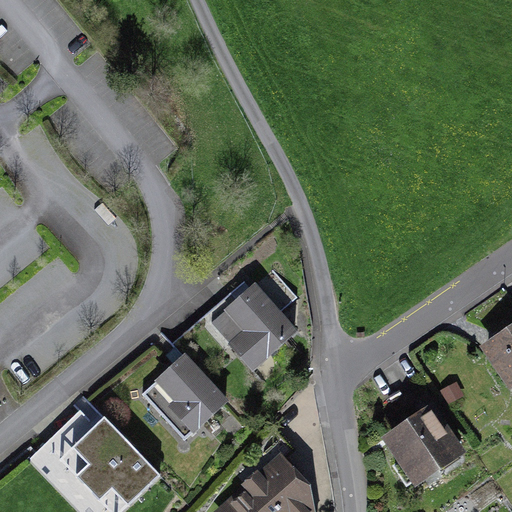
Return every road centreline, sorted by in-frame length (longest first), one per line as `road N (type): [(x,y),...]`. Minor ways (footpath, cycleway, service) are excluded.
road 1 (residential): [(13,0),(157,181),(171,254),(149,310),(107,359),(0,441)]
road 2 (residential): [(335,365),(293,182),(200,0)]
road 3 (residential): [(335,365),(358,361),(511,260)]
road 4 (residential): [(357,511),(335,365)]
